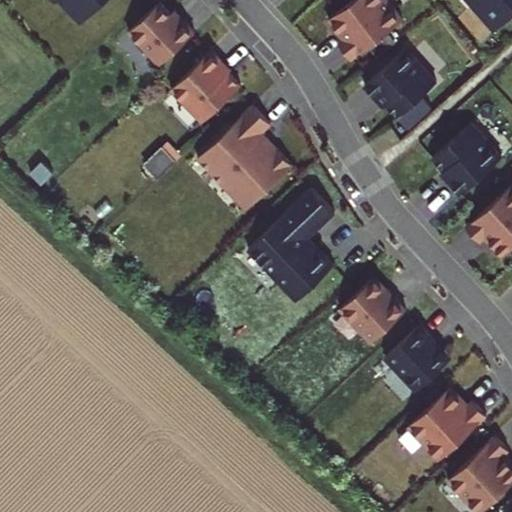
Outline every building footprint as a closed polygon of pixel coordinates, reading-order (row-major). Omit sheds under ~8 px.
[(60,0),(81,23),(104,0),(60,0)] [(341,21),(340,28),(337,31),(343,39),(338,43),(350,59),(402,19),(386,0),(351,0),(335,13),(341,21)] [(511,0),(468,0),(472,4),(475,0),(479,0),(500,23),(511,12),(511,0)] [(494,29),(500,23),(479,0),(475,0),(472,4),(494,29)] [(159,64),(194,31),(183,20),(179,24),(170,13),(159,2),(128,31),(159,64)] [(170,13),(179,24),(183,20),(178,15),(174,10),(170,13)] [(337,31),(340,28),(341,21),(335,13),(328,18),(332,24),(337,31)] [(405,47),(364,84),(374,96),(377,94),(385,103),(397,116),(436,81),(405,47)] [(221,61),(211,50),(171,88),(203,121),(240,85),(228,72),(219,63),(221,61)] [(219,63),(228,72),(230,70),(226,65),(221,61),(219,63)] [(383,105),(385,103),(377,94),(374,96),(379,101),(383,105)] [(270,123),(253,104),(197,157),(223,184),(229,178),(252,203),(292,164),(277,148),(271,153),(263,144),(268,139),(261,132),(270,123)] [(449,182),(459,193),(501,156),(470,122),(431,157),(443,169),(452,179),(449,182)] [(263,144),(271,153),(277,148),(268,139),(263,144)] [(452,179),(443,169),(441,172),(449,182),(452,179)] [(246,208),(252,203),(229,178),(223,184),(246,208)] [(491,243),(494,241),(502,241),(509,248),(511,245),(511,182),(466,226),(479,240),(484,236),(491,243)] [(334,210),(311,186),(248,247),(297,298),(333,263),(307,236),(334,210)] [(502,241),(494,241),(491,243),(497,250),(502,255),(509,248),(502,241)] [(375,275),(371,279),(391,300),(395,296),(387,288),(375,275)] [(371,341),(406,309),(395,296),(391,300),(371,279),(340,308),(371,341)] [(431,335),(420,323),(385,356),(416,389),(447,360),(427,339),(431,335)] [(427,339),(447,360),(451,357),(431,335),(427,339)] [(450,398),(458,399),(461,396),(457,392),(450,384),(443,391),(450,398)] [(461,396),(458,399),(450,398),(443,391),(408,425),(439,458),(486,413),(473,399),(468,403),(461,396)] [(511,474),(508,470),(508,463),(511,460),(504,452),(508,448),(495,433),(448,478),(479,511),(511,479),(511,474)]
